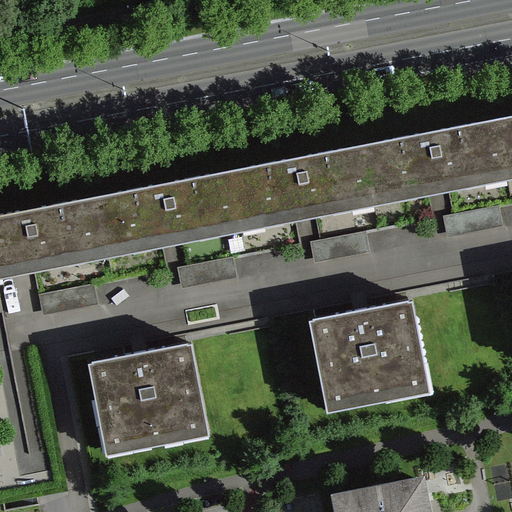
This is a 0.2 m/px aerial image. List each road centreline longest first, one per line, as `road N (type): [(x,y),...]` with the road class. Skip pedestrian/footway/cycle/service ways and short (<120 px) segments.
road 1 (primary): [(0,136),(511,38)]
road 2 (primary): [(476,0),(0,91)]
